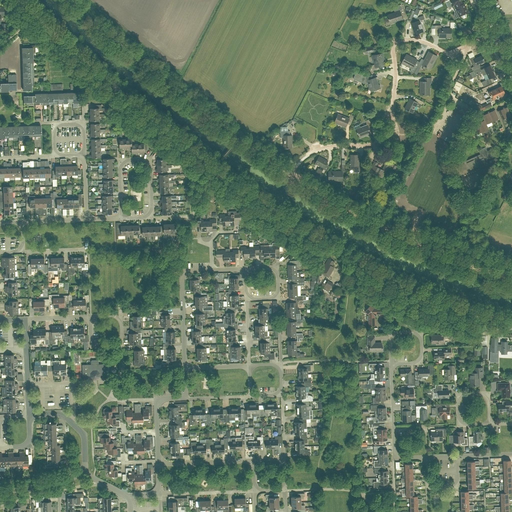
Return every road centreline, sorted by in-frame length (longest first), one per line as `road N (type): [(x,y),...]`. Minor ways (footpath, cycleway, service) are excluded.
road 1 (track): [(243,140),(379,226),(511,277)]
road 2 (residential): [(306,156),(394,136),(394,42),(416,40),(450,53),(493,31)]
road 3 (track): [(71,0),(243,140)]
road 4 (track): [(348,263),(511,322)]
road 5 (residential): [(121,218),(119,171),(128,160),(150,167),(149,214)]
road 6 (residential): [(185,366),(182,273),(212,269)]
